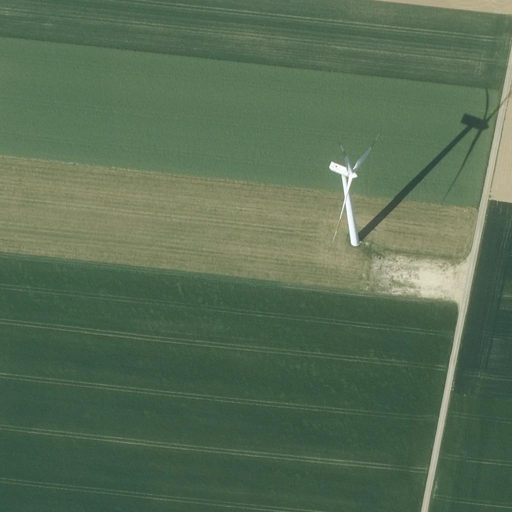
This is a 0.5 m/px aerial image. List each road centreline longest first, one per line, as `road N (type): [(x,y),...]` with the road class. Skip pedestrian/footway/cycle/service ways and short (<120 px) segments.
road 1 (track): [(0,256),(463,305),(511,57)]
road 2 (track): [(423,511),(463,305)]
